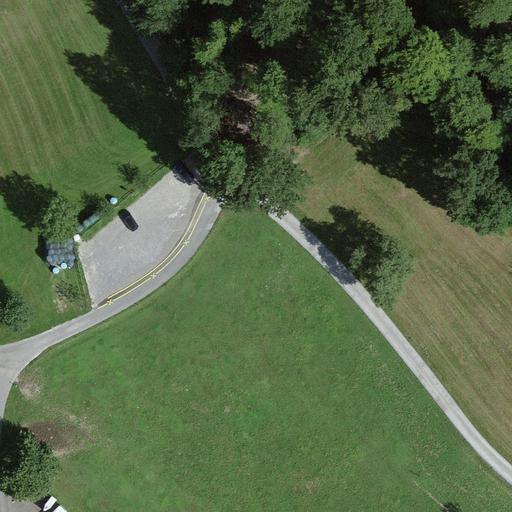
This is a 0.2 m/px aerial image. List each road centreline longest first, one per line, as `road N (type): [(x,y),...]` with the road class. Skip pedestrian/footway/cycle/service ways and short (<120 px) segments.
road 1 (residential): [(129,0),(206,142),(237,177),(189,251),(157,282),(19,355)]
road 2 (track): [(511,478),(340,270),(237,177)]
